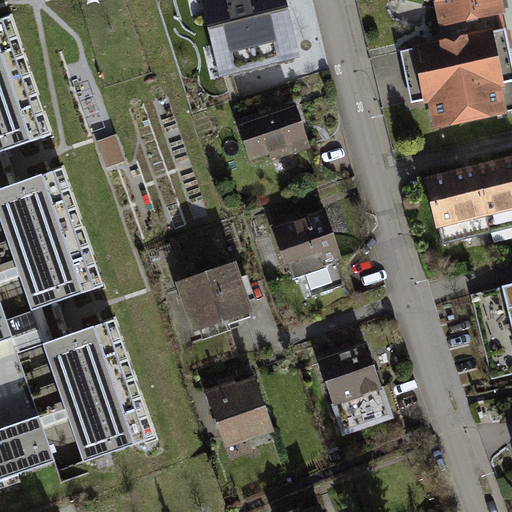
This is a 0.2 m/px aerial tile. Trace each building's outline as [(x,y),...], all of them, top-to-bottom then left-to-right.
[(288,0),(207,0),(229,87),(305,68),(288,0)] [(507,0),(437,0),(443,29),(511,17),(507,0)] [(0,19),(0,152),(42,138),(1,19),(0,19)] [(511,87),(500,32),(421,49),(437,126),(511,110),(511,87)] [(298,108),(240,123),(251,165),(309,150),(298,108)] [(511,160),(427,177),(437,227),(511,212),(511,160)] [(0,192),(0,216),(33,311),(93,290),(53,174),(0,192)] [(329,211),(281,225),(297,275),(344,261),(329,211)] [(179,282),(201,339),(261,316),(240,259),(179,282)] [(511,284),(469,294),(488,376),(511,370),(511,284)] [(0,343),(12,340),(0,303),(0,343)] [(107,323),(44,344),(84,461),(146,440),(107,323)] [(375,348),(324,363),(343,431),(394,417),(375,348)] [(202,395),(226,457),(278,436),(254,375),(202,395)] [(0,432),(0,481),(54,463),(38,419),(0,432)]
